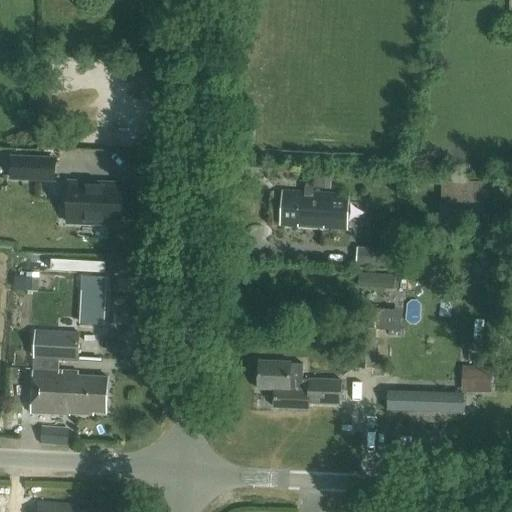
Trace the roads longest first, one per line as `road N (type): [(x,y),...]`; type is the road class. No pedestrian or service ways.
road 1 (unclassified): [(188,472),(206,0)]
road 2 (unclassified): [(511,489),(188,472)]
road 3 (unclassified): [(188,472),(0,464)]
